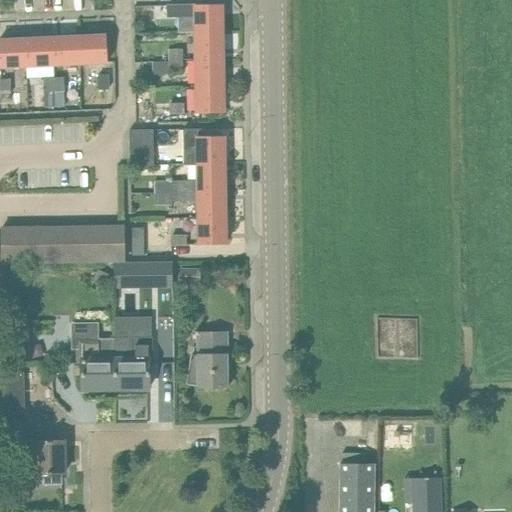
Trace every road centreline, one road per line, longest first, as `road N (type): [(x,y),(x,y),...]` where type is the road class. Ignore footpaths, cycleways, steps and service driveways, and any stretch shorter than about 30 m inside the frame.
road 1 (tertiary): [(261,511),(278,425),(272,0)]
road 2 (residential): [(100,511),(101,451),(109,442),(206,439)]
road 3 (unclassified): [(105,152),(106,206),(0,207)]
